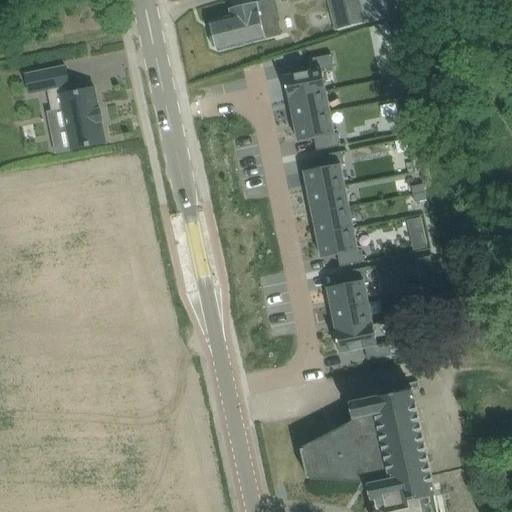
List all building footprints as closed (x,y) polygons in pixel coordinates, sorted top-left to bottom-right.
[(274,0),(271,0),(232,10),(234,17),(213,23),(213,24),(212,24),(212,25),(213,26),(215,32),(214,32),(214,33),(215,34),(216,34),(214,35),(212,38),(214,47),(218,48),(219,48),(220,50),(282,35),(274,0)] [(327,0),(335,31),(388,18),(383,0),(327,0)] [(283,76),(287,99),(325,91),(320,69),(332,66),(330,54),(305,59),(308,71),(283,76)] [(49,90),(54,111),(54,113),(65,111),(73,149),(73,150),(108,143),(107,141),(107,142),(103,121),(104,121),(101,110),(100,110),(96,90),(97,89),(96,88),(70,93),(69,86),(71,85),(67,67),(27,75),(31,93),(49,90)] [(392,86),(403,84),(402,77),(391,79),(392,86)] [(325,91),(287,99),(288,100),(288,99),(293,119),(329,112),(325,91)] [(329,112),(293,119),(297,142),(313,138),(316,150),(340,145),(338,133),(334,133),(329,112)] [(308,193),(345,186),(340,164),(344,163),(341,151),(317,156),(319,168),(304,171),(308,193)] [(361,202),(394,198),(392,182),(360,185),(361,202)] [(413,187),(415,194),(426,192),(425,184),(413,187)] [(345,186),(308,193),(313,214),(349,207),(345,186)] [(426,192),(415,194),(416,202),(428,200),(426,192)] [(317,236),(354,228),(349,207),(313,214),(317,236)] [(422,218),(408,221),(411,232),(425,229),(422,218)] [(358,249),(354,228),(317,236),(322,258),(338,254),(340,266),(364,261),(362,249),(358,249)] [(418,261),(420,270),(432,268),(430,258),(418,261)] [(328,287),(333,309),(369,302),(364,280),(368,279),(366,267),(341,272),(344,284),(328,287)] [(439,311),(451,308),(449,300),(437,302),(439,311)] [(373,323),(369,302),(333,309),(337,329),(336,330),(336,331),(373,323)] [(413,302),(400,304),(402,314),(415,312),(413,302)] [(373,323),(336,331),(341,353),(366,347),(368,359),(393,354),(390,342),(378,344),(373,323)] [(429,355),(456,350),(453,335),(426,341),(429,355)] [(431,511),(429,500),(434,499),(410,391),(403,392),(375,399),(351,404),(356,426),(350,427),(350,426),(348,426),(349,429),(341,430),(342,432),(334,434),(334,436),(326,438),(327,440),(319,442),(319,444),(312,446),(312,448),(303,450),(309,479),(318,476),(319,479),(327,477),(327,479),(335,477),(335,480),(343,478),(344,480),(352,478),(352,481),(360,479),(360,481),(368,479),(372,500),(379,499),(380,506),(378,507),(379,511),(431,511)]
